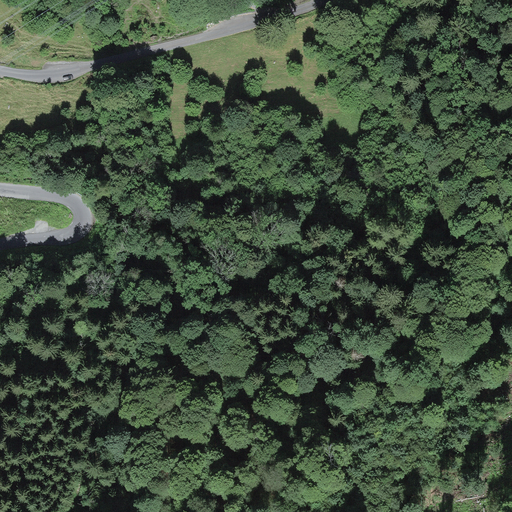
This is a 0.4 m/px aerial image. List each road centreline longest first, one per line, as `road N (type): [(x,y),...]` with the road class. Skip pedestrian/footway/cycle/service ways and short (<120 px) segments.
road 1 (unclassified): [(317,0),(38,76),(0,69)]
road 2 (unclassified): [(0,188),(61,194),(77,201),(85,217),(76,231),(0,246)]
